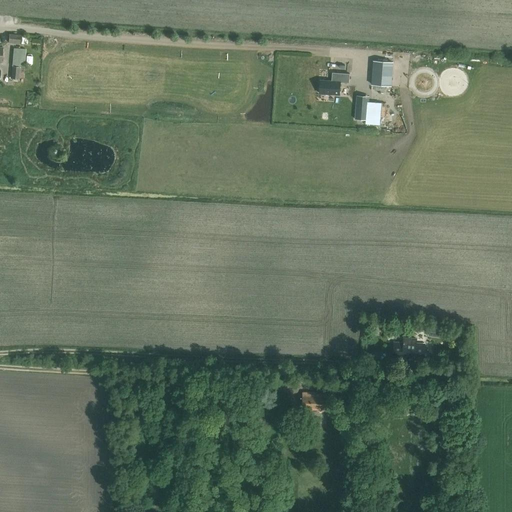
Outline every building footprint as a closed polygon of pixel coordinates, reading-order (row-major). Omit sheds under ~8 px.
[(26,44),(26,37),(21,36),(22,35),(9,34),(9,43),(26,44)] [(25,49),(14,48),(11,78),(19,79),(19,77),(23,78),(24,67),(25,49)] [(321,80),(320,93),(340,95),(341,82),(349,83),(350,74),(332,72),(332,81),(321,80)] [(355,119),(367,120),(369,102),(357,101),(355,119)] [(425,344),(416,344),(416,339),(403,338),(403,343),(394,343),(394,356),(400,356),(400,359),(425,360),(425,344)] [(464,356),(464,346),(454,345),(454,356),(464,356)] [(342,390),(342,381),(330,381),(329,389),(342,390)] [(330,411),(330,394),(318,394),(318,392),(303,392),(303,411),(330,411)] [(348,438),(355,438),(355,434),(361,434),(361,423),(355,423),(356,416),(349,415),(348,438)]
